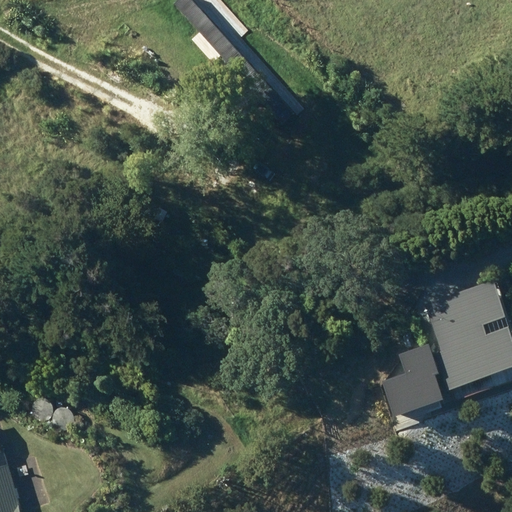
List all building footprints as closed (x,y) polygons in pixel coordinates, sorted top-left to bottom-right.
[(256,56),(204,0),(188,0),(182,6),(242,70),(256,56)] [(321,190),(281,155),(259,179),(300,214),(321,190)] [(450,390),(511,369),(511,329),(495,277),(423,300),(449,377),(446,378),(450,390)] [(439,374),(429,344),(399,354),(405,373),(381,381),(393,416),(443,399),(434,375),(439,374)] [(0,511),(25,511),(9,454),(6,455),(0,432),(0,511)]
